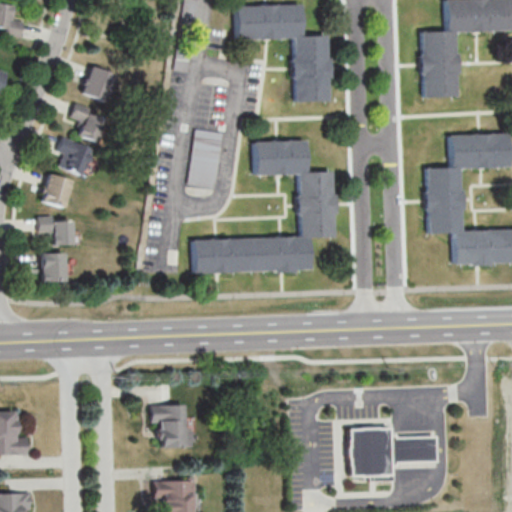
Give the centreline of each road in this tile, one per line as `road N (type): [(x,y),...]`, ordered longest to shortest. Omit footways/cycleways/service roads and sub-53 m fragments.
road 1 (secondary): [(0,342),(511,323)]
road 2 (residential): [(66,340),(75,511),(100,339)]
road 3 (residential): [(349,0),(362,329)]
road 4 (residential): [(396,327),(385,0)]
road 5 (residential): [(0,191),(64,0)]
